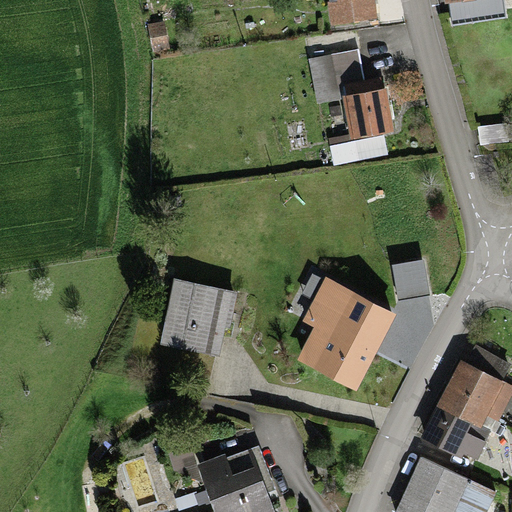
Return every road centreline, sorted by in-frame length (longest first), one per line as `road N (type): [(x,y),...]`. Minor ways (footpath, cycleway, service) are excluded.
road 1 (residential): [(372,511),(403,422),(497,251)]
road 2 (residential): [(423,0),(497,251)]
